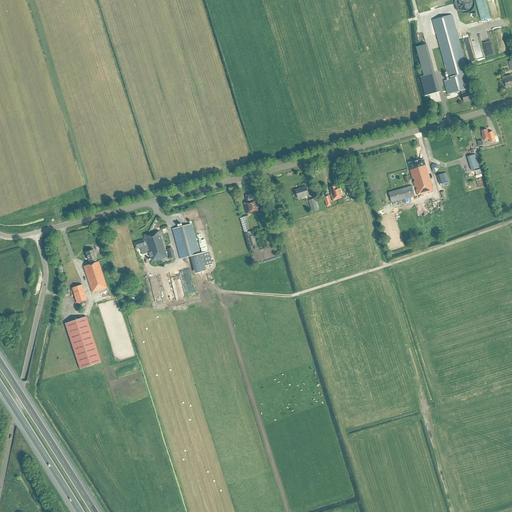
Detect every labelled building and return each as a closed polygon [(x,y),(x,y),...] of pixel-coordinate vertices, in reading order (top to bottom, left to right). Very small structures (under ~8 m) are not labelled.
[(491,14),(487,0),(478,0),(482,16),(491,14)] [(500,9),(497,0),(490,0),(493,11),(500,9)] [(462,91),(463,94),(461,95),(463,102),(472,100),(470,92),(469,92),(468,89),(473,88),(468,72),(467,73),(452,15),(432,20),(448,80),(444,81),(447,95),(462,91)] [(433,73),(432,69),(421,72),(422,76),(419,77),(425,96),(437,93),(432,73),(433,73)] [(503,82),(505,82),(506,87),(510,86),(510,87),(511,86),(511,77),(511,75),(502,77),(503,82)] [(484,141),(494,139),(492,134),(488,135),(487,130),(482,131),(483,135),(482,135),(483,138),(484,141)] [(480,166),(476,151),(469,153),(472,167),(480,166)] [(408,164),(417,196),(433,191),(423,159),(408,164)] [(439,184),(445,182),(443,174),(437,176),(439,184)] [(331,186),(331,187),(329,188),(331,193),(330,193),(332,201),(342,198),(339,189),(336,190),(335,186),(334,186),(333,186),(331,186)] [(391,203),(414,196),(411,186),(388,193),(391,203)] [(297,198),(308,195),(305,187),(295,190),(297,198)] [(246,214),(259,211),(256,200),(255,200),(253,194),(245,196),(247,203),(243,203),(246,214)] [(312,212),(318,210),(314,199),(308,201),(312,212)] [(180,259),(190,257),(195,274),(206,271),(205,267),(212,265),(208,251),(199,254),(191,224),(172,229),(180,259)] [(149,253),(149,256),(151,262),(167,258),(159,232),(143,235),(145,241),(144,242),(143,240),(133,243),(135,249),(140,248),(142,255),(146,254),(149,253)] [(84,267),(92,293),(107,288),(98,262),(97,262),(96,259),(93,250),(86,253),(89,261),(91,261),(92,264),(84,267)] [(166,279),(150,282),(151,289),(175,284),(173,276),(171,276),(171,273),(166,274),(165,270),(164,271),(166,279)] [(77,304),(87,300),(82,285),(72,288),(77,304)] [(196,288),(190,290),(192,296),(198,294),(196,288)] [(86,317),(65,324),(80,369),(101,362),(86,317)]
